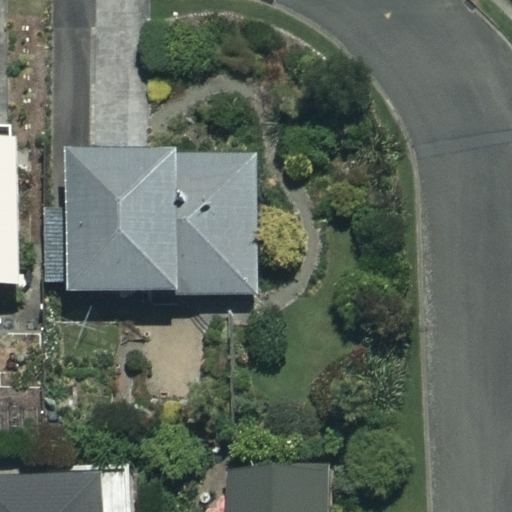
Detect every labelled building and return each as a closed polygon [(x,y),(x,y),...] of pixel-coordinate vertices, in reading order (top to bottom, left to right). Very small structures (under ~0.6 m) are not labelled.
[(0,295),(26,295),(25,144),(0,144),(0,295)] [(261,304),(261,162),(72,161),(72,303),(261,304)] [(295,318),(257,317),(256,364),(294,365),(295,318)] [(330,511),(330,475),(196,476),(196,511),(330,511)] [(111,511),(111,485),(0,487),(0,511),(111,511)]
